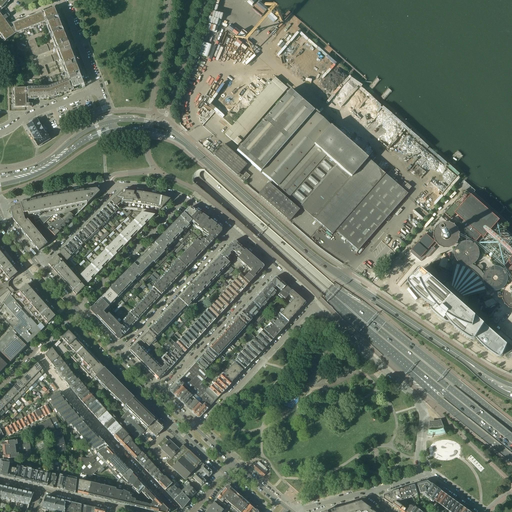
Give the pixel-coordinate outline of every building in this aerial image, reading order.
[(16,33),(35,26),(45,22),(45,21),(46,21),(43,12),(12,24),(13,27),(11,29),(3,17),(0,13),(0,7),(1,9),(8,0),(0,0),(0,33),(5,41),(16,33)] [(83,84),(63,31),(54,8),(43,12),(46,21),(54,42),(57,48),(52,50),(54,54),(58,53),(61,59),(69,79),(72,88),(83,84)] [(34,39),(28,41),(33,54),(37,56),(49,51),(46,45),(38,48),(34,39)] [(54,42),(48,44),(50,51),(52,50),(57,48),(54,42)] [(201,42),(197,54),(207,57),(211,45),(201,42)] [(58,53),(54,54),(52,55),(55,61),(61,59),(58,53)] [(38,60),(37,64),(41,77),(48,75),(44,65),(53,62),(50,56),(38,60)] [(195,68),(199,58),(193,56),(190,67),(195,68)] [(310,88),(319,94),(320,92),(322,94),(324,92),(325,93),(335,80),(328,74),(332,69),(334,70),(338,64),(332,60),(310,88)] [(268,74),(265,78),(270,83),(274,79),(268,74)] [(225,135),(237,146),(287,89),(275,78),(225,135)] [(51,96),(61,93),(72,88),(69,79),(67,80),(48,87),(14,88),(15,108),(26,107),(26,104),(26,95),(27,95),(28,98),(48,97),(51,96)] [(315,113),(289,91),(236,151),(261,173),(261,172),(262,173),(315,113)] [(386,144),(390,148),(408,130),(383,105),(358,130),(366,138),(368,136),(376,143),(379,141),(384,145),(386,144)] [(315,113),(262,173),(262,174),(289,198),(290,198),(332,235),(335,231),(358,251),(407,194),(315,113)] [(45,134),(43,132),(45,130),(43,127),(41,128),(41,127),(40,127),(36,121),(33,123),(32,121),(29,123),(30,124),(27,126),(35,140),(45,134)] [(407,130),(391,149),(409,164),(419,152),(415,150),(417,148),(416,147),(417,145),(414,143),(418,138),(414,134),(412,135),(407,130)] [(38,146),(49,139),(45,134),(35,140),(34,140),(38,146)] [(237,176),(241,171),(247,165),(224,145),(214,156),(237,176)] [(244,182),(249,176),(246,173),(244,174),(240,179),(244,182)] [(268,183),(258,195),(288,222),(299,210),(268,183)] [(406,183),(403,188),(407,192),(411,187),(406,183)] [(96,189),(84,191),(78,191),(72,192),(66,193),(60,194),(54,195),(49,196),(43,198),(37,199),(31,200),(20,204),(20,205),(23,214),(27,213),(28,215),(28,214),(33,213),(34,215),(34,213),(39,212),(39,214),(39,212),(44,211),(44,213),(45,213),(44,211),(49,210),(50,212),(50,210),(54,209),(55,211),(55,209),(60,208),(60,210),(61,210),(60,208),(65,207),(65,209),(66,209),(65,206),(70,205),(71,208),(71,205),(76,204),(76,207),(76,204),(81,203),(81,206),(82,206),(81,203),(86,202),(87,204),(99,192),(96,189)] [(465,190),(444,214),(451,219),(455,214),(456,214),(461,218),(459,220),(463,223),(462,225),(460,223),(457,225),(455,228),(463,235),(470,241),(472,238),(476,242),(481,236),(484,239),(500,220),(465,190)] [(130,191),(124,191),(122,191),(111,202),(117,207),(121,203),(127,203),(132,203),(136,204),(140,204),(145,205),(149,206),(156,207),(160,209),(170,199),(165,198),(158,196),(151,194),(148,194),(142,193),(139,192),(133,192),(130,191)] [(111,202),(108,205),(116,213),(119,210),(117,207),(111,202)] [(24,220),(23,215),(23,214),(20,205),(11,207),(10,211),(11,213),(10,213),(12,218),(13,220),(19,227),(25,221),(24,220)] [(108,205),(104,208),(113,216),(116,213),(108,205)] [(104,208),(101,211),(109,220),(113,216),(104,208)] [(197,212),(190,208),(188,208),(184,213),(191,220),(194,215),(197,212)] [(101,211),(98,215),(106,223),(109,220),(101,211)] [(65,216),(62,220),(66,224),(67,224),(74,217),(69,212),(65,216)] [(141,213),(133,220),(126,228),(134,236),(149,220),(141,213)] [(184,213),(180,217),(188,224),(191,220),(184,213)] [(206,218),(203,215),(201,214),(198,218),(194,224),(193,225),(208,236),(217,226),(213,223),(210,220),(206,218)] [(66,224),(62,220),(57,215),(56,217),(57,219),(55,221),(62,228),(63,228),(67,224),(66,224)] [(98,215),(94,218),(102,226),(106,223),(98,215)] [(39,221),(42,225),(52,216),(34,219),(35,223),(39,221)] [(180,217),(167,230),(176,239),(189,225),(188,224),(180,217)] [(94,218),(91,221),(99,230),(102,226),(94,218)] [(37,232),(34,228),(27,220),(25,221),(19,227),(22,231),(21,231),(22,231),(25,235),(28,239),(37,232)] [(62,228),(55,221),(53,223),(51,221),(50,223),(59,232),(62,228)] [(99,230),(91,221),(88,225),(96,233),(99,230)] [(59,232),(50,223),(48,225),(50,226),(47,229),(55,236),(59,232)] [(88,225),(84,228),(92,236),(96,233),(88,225)] [(217,226),(208,236),(204,240),(203,239),(202,239),(201,241),(199,239),(197,240),(206,249),(221,232),(221,229),(217,226)] [(84,228),(81,232),(89,240),(92,236),(84,228)] [(126,228),(123,231),(112,242),(120,250),(134,236),(126,228)] [(167,230),(158,240),(155,243),(163,252),(176,239),(167,230)] [(47,244),(43,240),(37,232),(28,239),(31,243),(35,247),(38,251),(47,244)] [(81,232),(77,235),(85,243),(89,240),(81,232)] [(181,243),(190,234),(189,233),(182,239),(180,237),(178,239),(180,242),(181,243)] [(77,235),(74,238),(82,246),(85,243),(77,235)] [(74,238),(70,242),(78,250),(82,246),(74,238)] [(206,249),(197,240),(190,247),(199,255),(206,249)] [(245,250),(235,241),(233,242),(225,250),(230,255),(233,252),(239,257),(245,250)] [(70,242),(67,245),(75,253),(78,250),(70,242)] [(120,250),(112,242),(98,257),(106,265),(120,250)] [(154,263),(164,253),(163,252),(155,243),(130,268),(139,276),(147,269),(148,268),(153,262),(154,263)] [(75,253),(67,245),(63,249),(71,256),(71,257),(72,258),(74,256),(73,255),(75,253)] [(182,245),(175,252),(177,254),(184,247),(182,245)] [(186,269),(196,259),(199,255),(190,247),(178,260),(186,269)] [(80,283),(68,269),(60,259),(62,257),(67,261),(68,259),(70,257),(71,257),(71,256),(63,249),(48,264),(76,296),(91,280),(83,272),(80,275),(84,279),(80,283)] [(229,263),(227,261),(228,260),(228,259),(227,258),(230,255),(225,250),(212,263),(221,271),(225,267),(230,271),(228,273),(230,274),(234,270),(228,264),(229,263)] [(245,250),(239,257),(237,259),(244,265),(252,256),(245,250)] [(17,274),(7,262),(0,252),(0,296),(8,289),(7,287),(7,281),(9,280),(17,274)] [(158,264),(160,266),(167,258),(166,256),(158,264)] [(252,256),(244,265),(248,268),(256,259),(252,256)] [(98,257),(94,261),(83,272),(91,280),(106,265),(98,257)] [(263,266),(256,259),(248,268),(251,271),(250,272),(249,272),(247,273),(253,278),(263,268),(263,266)] [(178,260),(171,267),(168,270),(177,278),(186,269),(178,260)] [(219,273),(221,271),(212,263),(204,272),(213,280),(214,278),(216,276),(218,274),(219,273)] [(409,283),(409,284),(409,285),(410,285),(412,288),(416,292),(417,294),(419,296),(423,300),(428,303),(430,305),(432,306),(435,308),(432,310),(432,311),(436,314),(440,318),(444,321),(446,318),(447,319),(448,321),(449,322),(450,323),(452,324),(455,328),(457,330),(458,331),(459,332),(461,333),(462,334),(463,334),(467,338),(471,340),(472,340),(473,340),(474,340),(475,340),(476,340),(476,339),(481,343),(485,347),(489,351),(490,351),(490,352),(491,353),(492,353),(493,354),(497,356),(498,357),(499,357),(500,357),(501,357),(502,357),(502,356),(503,356),(503,355),(505,355),(506,355),(507,354),(509,354),(510,353),(511,352),(511,350),(511,347),(508,344),(508,345),(507,344),(496,335),(501,330),(479,310),(480,308),(480,306),(480,304),(480,302),(480,300),(481,299),(483,299),(484,297),(484,294),(487,293),(487,290),(486,288),(485,285),(483,283),(482,281),(486,278),(481,272),(482,270),(483,270),(483,269),(483,268),(483,267),(482,266),(482,265),(481,265),(480,265),(479,265),(478,266),(477,266),(476,267),(469,264),(467,268),(465,267),(462,266),(460,265),(457,264),(454,264),(454,268),(452,268),(451,268),(449,269),(449,270),(448,272),(446,272),(444,272),(442,273),(440,273),(438,274),(428,265),(423,270),(421,271),(411,280),(410,280),(410,281),(409,282),(409,283)] [(367,277),(372,281),(383,269),(378,265),(370,274),(368,272),(366,274),(368,276),(367,277)] [(139,276),(130,268),(127,271),(136,280),(139,276)] [(168,270),(165,273),(162,277),(171,285),(177,278),(168,270)] [(136,280),(127,271),(120,278),(129,287),(136,280)] [(253,278),(247,273),(247,274),(245,272),(244,274),(246,275),(245,276),(240,272),(239,271),(237,273),(240,275),(243,278),(248,283),(253,278)] [(144,281),(150,275),(152,274),(150,272),(149,274),(143,280),(144,281)] [(203,290),(213,280),(204,272),(195,282),(203,290)] [(248,283),(243,278),(240,275),(236,279),(245,287),(248,283)] [(162,277),(156,283),(152,287),(154,288),(161,295),(171,285),(162,277)] [(129,287),(120,278),(109,290),(117,297),(118,298),(129,287)] [(274,278),(269,283),(275,288),(276,287),(275,287),(281,281),(276,278),(274,278)] [(245,287),(236,279),(233,282),(242,290),(245,287)] [(135,288),(136,290),(144,282),(142,280),(135,288)] [(286,286),(281,281),(275,287),(276,287),(281,292),(286,286)] [(195,282),(192,285),(200,293),(203,290),(195,282)] [(242,290),(233,282),(230,285),(239,294),(242,290)] [(269,283),(265,288),(273,296),(275,294),(273,293),(275,291),(273,290),(275,288),(269,283)] [(26,285),(20,291),(19,292),(18,293),(12,292),(11,292),(0,308),(0,321),(10,331),(0,341),(0,351),(10,362),(26,346),(25,346),(29,342),(41,331),(37,327),(38,326),(42,329),(55,317),(39,300),(39,299),(26,285)] [(200,293),(192,285),(189,288),(197,296),(200,293)] [(239,294),(230,285),(227,289),(236,297),(239,294)] [(304,302),(291,291),(290,290),(286,286),(281,292),(278,294),(285,300),(288,295),(293,299),(301,307),(302,306),(301,306),(304,302)] [(161,295),(154,288),(151,291),(158,298),(161,295)] [(197,296),(189,288),(182,295),(191,303),(197,296)] [(265,288),(260,293),(268,299),(270,296),(272,297),(273,296),(265,288)] [(236,297),(227,289),(224,292),(233,300),(236,297)] [(109,290),(106,293),(104,295),(101,298),(108,306),(117,297),(109,290)] [(151,291),(147,295),(144,298),(152,305),(158,298),(151,291)] [(233,300),(224,292),(220,296),(229,304),(233,300)] [(260,293),(256,297),(264,305),(266,303),(265,302),(268,299),(260,293)] [(191,303),(182,295),(179,298),(186,305),(188,306),(191,303)] [(229,304),(220,296),(217,299),(226,307),(229,304)] [(256,297),(252,302),(259,309),(261,306),(263,307),(264,305),(256,297)] [(101,298),(94,305),(90,309),(90,311),(100,322),(106,316),(103,312),(109,307),(108,306),(101,298)] [(152,305),(144,298),(141,301),(149,308),(152,305)] [(179,298),(176,301),(183,309),(186,305),(179,298)] [(226,307),(217,299),(214,303),(223,311),(226,307)] [(281,300),(280,299),(256,324),(258,325),(281,300)] [(293,299),(290,303),(280,315),(288,322),(295,314),(295,315),(297,312),(297,311),(297,312),(295,311),(297,309),(298,311),(299,310),(298,310),(301,307),(293,299)] [(149,308),(141,301),(138,304),(146,312),(149,308)] [(176,301),(172,305),(180,312),(183,309),(176,301)] [(252,302),(247,307),(256,314),(257,313),(256,312),(259,309),(252,302)] [(124,304),(122,303),(114,312),(116,313),(124,304)] [(223,311),(214,303),(211,306),(220,314),(223,311)] [(146,312),(138,304),(135,308),(143,315),(146,312)] [(172,305),(169,308),(177,315),(180,312),(172,305)] [(220,314),(211,306),(208,309),(217,318),(220,314)] [(247,307),(243,311),(250,318),(253,315),(254,316),(256,314),(247,307)] [(143,315),(135,308),(132,311),(140,318),(143,315)] [(169,308),(166,312),(173,319),(177,315),(169,308)] [(217,318),(208,309),(205,313),(214,321),(217,318)] [(140,318),(132,311),(129,314),(136,321),(140,318)] [(243,311),(240,315),(248,323),(250,321),(252,320),(250,318),(243,311)] [(166,312),(163,315),(170,322),(173,319),(166,312)] [(214,321),(205,313),(202,316),(210,324),(214,321)] [(288,322),(280,315),(278,313),(274,318),(276,320),(284,327),(288,322)] [(121,327),(108,314),(106,316),(100,322),(114,336),(123,328),(122,326),(121,327)] [(136,321),(129,314),(122,321),(130,328),(136,321)] [(163,315),(160,318),(167,325),(170,322),(163,315)] [(240,315),(236,319),(244,326),(246,324),(247,325),(248,323),(240,315)] [(210,324),(202,316),(198,319),(207,328),(210,324)] [(167,325),(160,318),(157,322),(164,329),(167,325)] [(284,327),(276,320),(274,318),(270,322),(280,331),(284,327)] [(207,328),(198,319),(195,323),(204,331),(207,328)] [(244,326),(236,319),(229,326),(238,333),(240,331),(240,332),(242,330),(241,330),(243,328),(244,328),(245,327),(244,326)] [(164,329),(157,322),(153,325),(161,332),(164,329)] [(280,331),(270,322),(266,326),(268,328),(276,335),(280,331)] [(204,331),(195,323),(192,326),(201,335),(204,331)] [(119,340),(123,335),(128,330),(123,325),(122,326),(123,328),(114,336),(117,340),(119,340)] [(153,325),(150,328),(158,335),(161,332),(153,325)] [(201,335),(192,326),(189,330),(198,338),(201,335)] [(234,337),(236,335),(237,336),(238,334),(238,333),(229,326),(219,337),(227,344),(229,342),(230,343),(231,341),(233,339),(234,339),(235,338),(234,337)] [(276,335),(268,328),(266,326),(263,330),(272,339),(276,335)] [(147,332),(154,339),(158,335),(150,328),(147,332)] [(198,338),(189,330),(186,333),(195,341),(198,338)] [(272,339),(263,330),(259,334),(268,343),(272,339)] [(103,368),(69,332),(68,331),(68,332),(45,355),(51,363),(60,357),(62,355),(66,352),(92,379),(93,378),(94,377),(95,376),(103,368)] [(155,340),(154,339),(147,332),(144,336),(143,336),(140,339),(138,341),(142,346),(144,344),(145,343),(149,347),(151,344),(155,340)] [(195,341),(186,333),(182,336),(191,345),(195,341)] [(268,343),(259,334),(255,338),(265,347),(268,343)] [(191,345),(182,336),(179,340),(188,348),(191,345)] [(224,348),(226,346),(227,347),(228,345),(227,344),(219,337),(209,348),(217,355),(219,353),(220,354),(221,352),(223,350),(225,349),(224,348)] [(177,345),(176,344),(170,338),(167,341),(174,348),(182,355),(185,352),(177,345)] [(265,347),(255,338),(251,342),(261,352),(265,347)] [(188,348),(179,340),(176,344),(177,345),(185,352),(188,348)] [(174,348),(167,341),(164,344),(171,351),(179,359),(182,355),(174,348)] [(133,355),(140,348),(141,346),(137,342),(136,344),(129,350),(129,352),(133,355)] [(261,352),(251,342),(247,346),(257,356),(261,352)] [(141,346),(140,348),(133,355),(136,359),(145,350),(141,346)] [(257,356),(247,346),(246,346),(243,350),(253,359),(257,356)] [(217,355),(209,348),(206,351),(214,359),(217,355)] [(145,350),(136,359),(140,363),(148,353),(145,350)] [(253,359),(243,350),(240,353),(250,363),(253,359)] [(179,359),(171,351),(168,354),(176,362),(179,359)] [(206,351),(202,355),(210,363),(214,359),(206,351)] [(148,353),(140,363),(143,366),(152,357),(148,353)] [(168,354),(167,353),(164,357),(172,365),(176,362),(168,354)] [(250,363),(240,353),(236,357),(237,359),(246,367),(250,363)] [(199,359),(206,366),(207,366),(210,363),(202,355),(199,359)] [(60,357),(51,363),(54,368),(63,362),(60,359),(61,358),(60,357)] [(152,357),(143,366),(147,369),(155,360),(152,357)] [(172,365),(164,357),(162,359),(165,362),(164,363),(165,364),(169,369),(172,365)] [(199,359),(195,363),(204,371),(208,367),(207,366),(206,366),(199,359)] [(246,367),(237,359),(234,363),(230,367),(239,374),(242,371),(243,371),(246,367)] [(155,360),(147,369),(150,373),(159,364),(155,360)] [(63,362),(54,368),(58,373),(67,366),(66,364),(65,365),(63,362)] [(44,372),(37,363),(33,367),(41,375),(45,379),(47,376),(44,372)] [(204,380),(209,375),(204,371),(195,363),(179,380),(184,385),(186,387),(185,389),(189,392),(190,390),(193,394),(197,397),(199,399),(208,389),(203,384),(202,383),(205,380),(204,380)] [(157,373),(161,368),(162,367),(159,364),(150,373),(154,376),(157,373)] [(169,369),(165,364),(162,367),(161,368),(157,373),(162,377),(169,369)] [(67,366),(58,373),(62,377),(70,371),(67,368),(68,367),(67,366)] [(41,375),(33,367),(30,371),(38,379),(41,375)] [(234,377),(235,375),(237,377),(236,377),(239,375),(239,374),(230,367),(223,375),(231,382),(235,378),(235,379),(236,378),(234,377)] [(103,368),(95,376),(94,377),(93,378),(95,379),(95,378),(97,380),(96,381),(98,383),(99,382),(101,384),(100,384),(101,386),(102,385),(104,387),(113,378),(103,368)] [(30,371),(28,372),(26,374),(35,382),(38,379),(30,371)] [(70,371),(62,377),(65,382),(74,375),(72,373),(71,373),(70,371)] [(26,374),(23,378),(31,386),(35,382),(26,374)] [(232,383),(231,382),(223,375),(222,374),(215,382),(225,390),(232,383)] [(74,375),(65,382),(69,386),(77,380),(74,377),(75,376),(74,375)] [(23,378),(21,379),(20,381),(28,389),(31,386),(23,378)] [(114,397),(123,388),(113,378),(104,387),(103,388),(104,389),(105,388),(107,390),(106,391),(108,393),(109,392),(112,396),(114,397)] [(77,380),(69,386),(72,390),(81,383),(78,379),(77,380)] [(170,390),(170,392),(173,395),(181,386),(181,387),(184,385),(179,380),(170,390)] [(20,381),(18,382),(16,384),(24,393),(28,389),(20,381)] [(217,398),(225,390),(215,382),(208,389),(217,398)] [(81,383),(72,390),(75,394),(84,386),(81,383)] [(16,384),(15,386),(13,388),(21,396),(23,397),(25,394),(24,393),(16,384)] [(84,386),(75,394),(78,397),(87,390),(84,386)] [(181,386),(173,395),(176,398),(184,390),(181,387),(181,386)] [(13,388),(10,391),(9,391),(18,399),(21,396),(13,388)] [(133,398),(123,388),(114,397),(115,399),(119,402),(122,406),(124,408),(133,398)] [(208,408),(217,398),(208,389),(199,399),(200,400),(204,403),(208,408)] [(87,390),(78,397),(81,401),(90,394),(87,390)] [(184,390),(176,398),(180,402),(188,393),(184,390)] [(183,405),(193,394),(190,390),(189,392),(188,393),(180,402),(183,405)] [(9,391),(6,395),(14,403),(18,399),(9,391)] [(52,403),(63,397),(60,393),(52,397),(50,399),(52,403)] [(90,394),(81,401),(84,405),(93,397),(90,394)] [(195,399),(197,397),(193,394),(183,405),(187,408),(195,399)] [(6,395),(5,396),(3,398),(11,406),(14,403),(6,395)] [(63,397),(52,403),(50,403),(53,408),(54,408),(66,401),(63,397)] [(93,397),(84,405),(87,408),(96,401),(93,397)] [(200,400),(199,399),(197,397),(195,399),(187,408),(190,411),(198,403),(200,400)] [(3,398),(1,400),(0,400),(0,402),(8,410),(11,406),(3,398)] [(132,421),(144,409),(133,398),(124,408),(122,410),(125,413),(119,419),(123,423),(129,417),(132,421)] [(201,406),(204,403),(200,400),(198,403),(190,411),(194,414),(201,406)] [(66,401),(54,408),(57,413),(58,412),(70,405),(66,401)] [(109,414),(102,407),(96,401),(87,408),(100,422),(109,414)] [(199,418),(208,408),(204,403),(201,406),(194,414),(197,418),(199,418)] [(70,405),(58,412),(60,417),(61,417),(74,410),(70,405)] [(144,409),(132,421),(129,417),(123,423),(125,426),(130,432),(134,437),(136,439),(143,431),(136,424),(138,421),(146,428),(147,427),(155,419),(147,412),(144,409)] [(74,410),(61,417),(64,421),(65,421),(78,414),(74,410)] [(70,424),(81,418),(78,414),(65,421),(67,426),(70,424)] [(109,414),(100,422),(103,426),(114,417),(112,415),(111,416),(109,414)] [(61,429),(56,419),(55,417),(39,426),(42,432),(50,427),(53,433),(58,452),(66,450),(61,430),(61,429)] [(114,417),(103,426),(107,430),(115,422),(114,420),(115,418),(114,417)] [(81,418),(70,424),(73,428),(74,428),(84,422),(81,418)] [(155,419),(147,427),(146,428),(156,437),(164,428),(155,419)] [(84,422),(74,428),(76,432),(77,432),(88,426),(84,422)] [(115,422),(107,430),(110,433),(120,424),(119,422),(117,423),(115,422)] [(446,433),(441,423),(437,424),(434,424),(429,424),(427,436),(427,437),(428,437),(432,437),(433,437),(433,436),(437,436),(440,436),(445,434),(446,434),(446,433)] [(120,424),(110,433),(113,437),(122,428),(120,427),(122,425),(120,424)] [(13,434),(8,426),(5,428),(4,428),(4,429),(9,436),(13,434)] [(88,426),(77,432),(79,436),(80,435),(91,429),(88,426)] [(122,428),(113,437),(119,443),(130,432),(125,426),(122,428)] [(91,429),(80,435),(82,439),(83,439),(94,433),(91,429)] [(123,448),(132,440),(134,437),(130,432),(119,443),(123,448)] [(94,433),(83,439),(86,443),(87,442),(98,436),(94,433)] [(148,445),(152,441),(152,440),(148,436),(146,438),(141,434),(136,439),(137,441),(139,443),(141,445),(145,450),(146,451),(150,446),(148,445)] [(89,446),(101,440),(98,436),(87,442),(89,446)] [(188,450),(183,445),(179,450),(169,440),(168,441),(165,438),(158,446),(161,449),(170,458),(166,463),(184,480),(198,465),(199,465),(201,464),(200,463),(201,462),(188,450)] [(18,449),(17,446),(29,444),(29,439),(17,441),(17,440),(2,442),(3,451),(18,449)] [(108,447),(105,444),(101,440),(89,446),(92,451),(93,452),(94,451),(96,454),(108,447)] [(132,440),(123,448),(127,451),(135,444),(132,440)] [(31,457),(29,444),(17,446),(18,449),(18,452),(26,451),(26,457),(31,457)] [(135,444),(127,451),(130,455),(138,448),(135,444)] [(104,463),(114,453),(108,447),(96,454),(87,459),(81,458),(79,471),(92,474),(103,464),(104,463)] [(138,448),(130,455),(135,459),(142,452),(138,448)] [(26,457),(26,451),(18,452),(18,449),(3,451),(4,460),(19,458),(26,457)] [(149,450),(147,453),(147,454),(155,462),(156,464),(157,465),(158,466),(160,468),(162,466),(149,450)] [(137,462),(145,456),(146,454),(145,453),(144,454),(142,452),(135,459),(137,462)] [(106,467),(117,457),(114,453),(104,463),(103,464),(105,466),(102,468),(98,471),(100,473),(106,467)] [(144,469),(151,463),(153,461),(151,460),(150,461),(146,457),(148,456),(146,454),(145,456),(137,462),(144,469)] [(55,466),(54,465),(54,457),(50,456),(49,465),(50,465),(50,474),(47,486),(54,488),(57,475),(56,475),(57,470),(55,470),(55,466)] [(109,470),(120,460),(117,457),(106,467),(109,470)] [(112,474),(123,463),(120,460),(109,470),(112,474)] [(147,473),(154,466),(152,464),(153,462),(153,461),(151,463),(144,469),(147,473)] [(255,463),(251,467),(252,468),(254,470),(260,475),(262,477),(266,473),(265,472),(267,470),(265,468),(266,468),(258,462),(256,464),(255,463)] [(119,479),(129,470),(123,463),(112,474),(118,480),(119,479)] [(211,472),(204,465),(197,473),(205,481),(211,474),(211,472)] [(9,467),(0,466),(0,475),(8,478),(10,469),(9,467)] [(20,480),(23,468),(23,467),(20,466),(20,468),(17,467),(16,469),(14,479),(20,480)] [(154,479),(160,473),(159,471),(160,469),(160,468),(158,466),(158,467),(156,468),(154,466),(147,473),(154,479)] [(26,482),(29,468),(23,467),(23,468),(20,480),(26,482)] [(32,483),(35,471),(31,470),(32,469),(29,468),(26,482),(32,483)] [(37,484),(40,472),(41,469),(38,469),(38,472),(35,471),(32,483),(37,484)] [(124,487),(132,473),(129,470),(119,479),(118,480),(117,481),(116,483),(124,487)] [(90,483),(91,481),(92,476),(92,474),(79,471),(79,473),(79,479),(78,483),(77,491),(77,494),(87,496),(90,483)] [(133,486),(138,478),(132,473),(124,487),(129,489),(132,485),(133,486)] [(157,483),(165,475),(164,474),(162,475),(160,473),(154,479),(157,483)] [(205,481),(197,473),(193,478),(201,486),(205,481)] [(67,476),(59,474),(56,489),(63,490),(67,476)] [(161,487),(169,479),(165,475),(157,483),(161,487)] [(76,478),(67,476),(63,490),(75,493),(76,478)] [(141,482),(138,478),(133,486),(132,487),(136,490),(141,482)] [(164,491),(172,483),(169,479),(161,487),(164,491)] [(92,497),(95,485),(96,482),(91,481),(90,483),(87,496),(92,497)] [(428,481),(418,484),(420,490),(419,490),(420,493),(421,492),(422,494),(426,493),(433,484),(428,481)] [(107,501),(110,487),(105,486),(106,484),(96,482),(95,485),(92,497),(107,501)] [(141,493),(146,487),(141,482),(136,490),(136,491),(139,494),(141,493)] [(117,503),(122,492),(124,489),(124,487),(116,483),(115,488),(110,487),(107,501),(117,503)] [(181,491),(174,484),(166,492),(180,507),(182,505),(184,507),(189,501),(189,500),(188,500),(196,493),(188,484),(181,491)] [(438,488),(433,484),(426,493),(425,495),(429,499),(438,488)] [(415,485),(410,487),(413,497),(419,495),(418,493),(415,485)] [(121,504),(127,494),(127,493),(129,489),(124,487),(124,489),(122,492),(117,503),(121,504)] [(156,498),(146,487),(141,493),(143,495),(144,496),(146,498),(147,497),(152,501),(156,498)] [(239,497),(236,494),(228,487),(226,487),(217,498),(222,502),(223,501),(224,500),(232,506),(239,497)] [(410,487),(405,488),(408,499),(413,497),(410,487)] [(405,488),(399,490),(403,501),(408,499),(405,488)] [(442,492),(438,488),(429,499),(434,503),(435,501),(442,492)] [(29,505),(33,495),(32,493),(27,492),(24,504),(26,505),(29,505)] [(385,495),(384,499),(393,505),(395,501),(397,501),(395,492),(385,495)] [(446,494),(442,492),(435,501),(439,504),(446,494)] [(130,497),(131,495),(127,493),(127,494),(121,504),(141,509),(142,503),(140,503),(139,502),(134,501),(135,500),(130,497)] [(450,497),(446,494),(439,504),(443,506),(450,497)] [(48,510),(51,498),(46,497),(45,498),(39,511),(45,511),(46,510),(48,510)] [(235,509),(243,500),(239,497),(232,506),(234,508),(235,509)] [(454,500),(450,497),(443,506),(447,509),(454,500)] [(156,498),(152,501),(151,502),(150,505),(149,510),(154,511),(155,506),(160,501),(156,498)] [(227,507),(222,502),(217,498),(213,502),(223,510),(223,511),(227,507)] [(241,511),(248,504),(243,500),(235,509),(238,511),(241,511)] [(450,511),(457,502),(454,500),(447,509),(450,511)] [(168,511),(169,511),(160,501),(155,506),(154,511),(155,511),(168,511)] [(376,511),(374,510),(372,509),(372,508),(362,501),(326,511),(376,511)] [(398,502),(397,501),(395,501),(393,505),(400,510),(403,506),(398,502)] [(221,511),(222,511),(223,510),(213,502),(205,511),(221,511)] [(450,511),(455,511),(461,505),(457,502),(450,511)]
